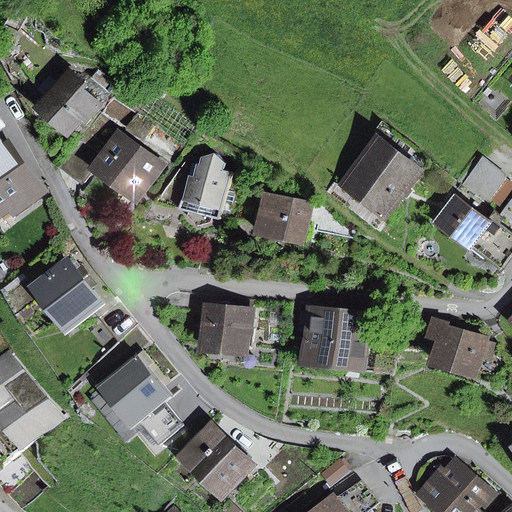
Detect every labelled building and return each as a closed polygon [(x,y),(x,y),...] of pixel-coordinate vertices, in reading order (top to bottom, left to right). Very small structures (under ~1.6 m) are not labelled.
[(86,117),(90,121),(103,107),(85,92),(89,87),(73,74),(61,87),(52,98),(43,109),(72,134),(86,117)] [(41,88),(52,98),(61,87),(49,77),(41,88)] [(139,115),(129,128),(145,139),(154,126),(139,115)] [(0,157),(10,150),(0,137),(0,157)] [(138,195),(160,164),(124,138),(102,169),(104,171),(100,176),(132,198),(136,193),(138,195)] [(61,166),(73,175),(93,149),(81,140),(61,166)] [(380,140),(345,185),(387,217),(422,172),(380,140)] [(105,157),(93,149),(73,175),(85,184),(105,157)] [(36,186),(10,150),(0,157),(0,212),(1,214),(10,206),(17,215),(33,203),(27,194),(36,186)] [(202,165),(199,164),(196,177),(191,176),(183,209),(191,211),(215,218),(222,220),(230,191),(234,172),(226,170),(228,164),(217,154),(204,158),(202,165)] [(482,160),(463,185),(487,204),(506,178),(482,160)] [(158,203),(183,209),(191,176),(196,177),(199,164),(187,161),(158,203)] [(33,203),(43,195),(36,186),(27,194),(33,203)] [(230,191),(222,220),(229,222),(236,193),(230,191)] [(269,196),(261,233),(306,242),(313,205),(269,196)] [(458,198),(438,225),(470,249),(472,246),(503,269),(511,257),(511,234),(491,219),(489,222),(458,198)] [(511,223),(511,203),(502,215),(511,223)] [(215,218),(191,211),(189,217),(199,227),(213,223),(215,218)] [(88,289),(76,274),(70,267),(58,277),(53,271),(38,283),(70,325),(99,303),(88,289)] [(76,274),(88,289),(95,284),(84,269),(76,274)] [(239,300),(238,308),(254,309),(255,301),(239,300)] [(245,350),(246,332),(254,333),(255,315),(214,311),(211,347),(245,350)] [(311,360),(368,365),(373,320),(315,315),(311,360)] [(444,341),(438,363),(477,374),(482,356),(492,358),(496,344),(486,341),(487,339),(469,333),(471,327),(461,324),(459,331),(449,328),(450,323),(436,319),(431,337),(444,341)] [(0,327),(0,365),(12,356),(17,352),(0,327)] [(150,368),(155,363),(145,351),(140,355),(150,368)] [(134,429),(141,424),(166,403),(174,397),(150,368),(140,355),(100,388),(134,429)] [(0,475),(31,507),(45,493),(59,479),(29,447),(64,418),(12,356),(0,365),(0,475)] [(141,424),(134,429),(100,388),(89,397),(127,443),(145,428),(141,424)] [(166,403),(141,424),(145,428),(160,446),(185,426),(166,403)] [(243,481),(255,469),(248,462),(239,453),(213,429),(187,456),(224,492),(238,477),(243,481)] [(252,458),(242,449),(239,453),(248,462),(252,458)] [(322,475),(332,487),(351,472),(341,459),(322,475)] [(442,472),(423,495),(442,511),(480,511),(496,494),(457,462),(446,475),(442,472)] [(31,507),(0,475),(0,484),(27,511),(31,507)] [(338,499),(348,511),(369,511),(380,503),(362,481),(338,499)] [(27,511),(71,511),(45,493),(31,507),(27,511)] [(348,511),(338,499),(336,497),(317,511),(348,511)]
